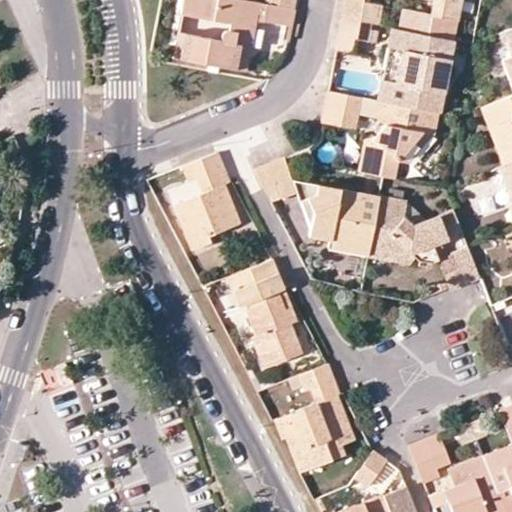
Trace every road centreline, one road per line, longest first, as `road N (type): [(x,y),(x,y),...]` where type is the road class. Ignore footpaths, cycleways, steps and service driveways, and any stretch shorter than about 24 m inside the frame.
road 1 (tertiary): [(122,143),(125,223),(281,511)]
road 2 (residential): [(220,121),(326,335),(349,357),(380,365),(407,408)]
road 3 (tertiary): [(17,358),(60,229),(66,115)]
road 4 (residential): [(220,121),(294,79),(320,0)]
road 5 (tertiary): [(113,0),(122,143)]
